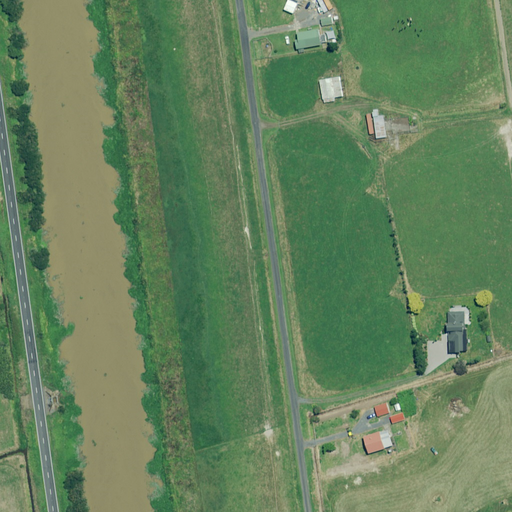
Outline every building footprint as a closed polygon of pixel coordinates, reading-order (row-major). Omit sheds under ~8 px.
[(334,25),(333,18),(322,19),(323,26),(334,25)] [(321,36),(320,29),(299,33),(300,40),(296,40),(299,54),(305,52),(305,48),(328,44),(326,35),(321,36)] [(344,96),(340,77),(321,81),(325,103),(336,101),(336,98),(344,96)] [(380,116),(379,110),(374,111),(377,139),(387,137),(384,116),(380,116)] [(466,324),(466,312),(449,312),(450,353),(468,353),(467,324),(466,324)] [(391,413),(388,404),(376,407),(379,417),(391,413)] [(406,420),(404,413),(392,417),(395,429),(405,426),(403,421),(406,420)] [(394,446),(389,430),(365,437),(370,454),(394,446)]
